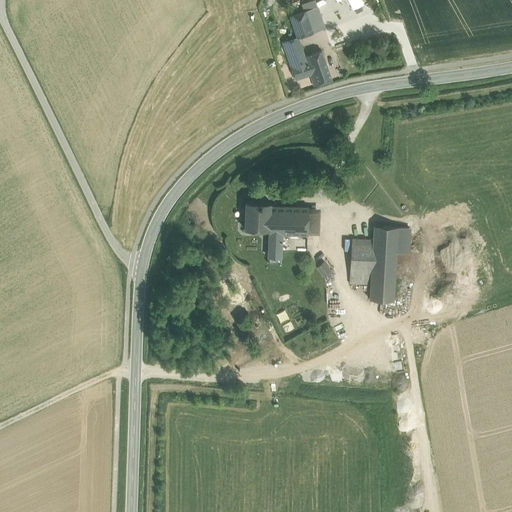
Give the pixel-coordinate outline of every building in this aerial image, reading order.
[(315,0),(303,5),(305,10),(308,10),(317,7),(315,0)] [(317,7),(308,10),(313,26),(323,22),(317,7)] [(305,10),(290,16),(297,38),(315,31),(313,26),(308,10),(305,10)] [(323,22),(313,26),(315,31),(324,28),(323,22)] [(296,50),(294,44),(284,47),(291,67),(306,62),(304,54),(302,48),(296,50)] [(322,50),(308,55),(307,53),(304,54),(306,62),(310,75),(314,86),(332,80),(322,50)] [(306,62),(291,67),(295,80),(310,75),(306,62)] [(271,202),(246,201),(245,228),(269,229),(270,229),(271,205),(271,202)] [(309,206),(271,205),(270,229),(269,229),(269,233),(282,234),(308,234),(309,206)] [(398,226),(374,225),(372,252),(371,284),(370,299),(394,300),(398,226)] [(282,234),(269,233),(268,249),(282,250),(282,234)] [(372,252),(351,251),(349,283),(371,284),(372,252)] [(331,271),(323,261),(317,266),(324,276),(331,271)]
